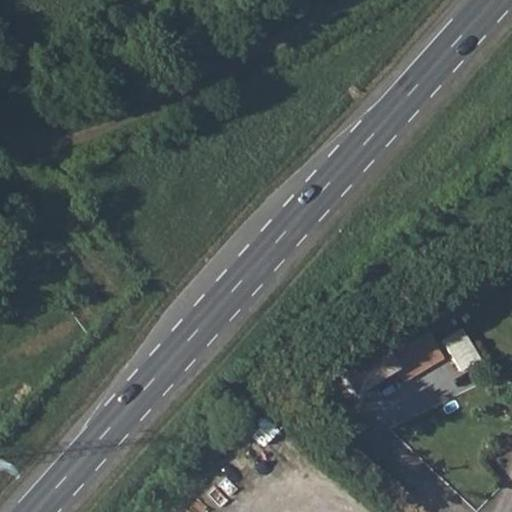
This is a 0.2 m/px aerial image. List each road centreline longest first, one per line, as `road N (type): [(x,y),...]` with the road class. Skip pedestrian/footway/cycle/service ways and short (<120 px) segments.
road 1 (secondary): [(33,511),(497,0)]
road 2 (track): [(104,280),(42,199),(27,144)]
